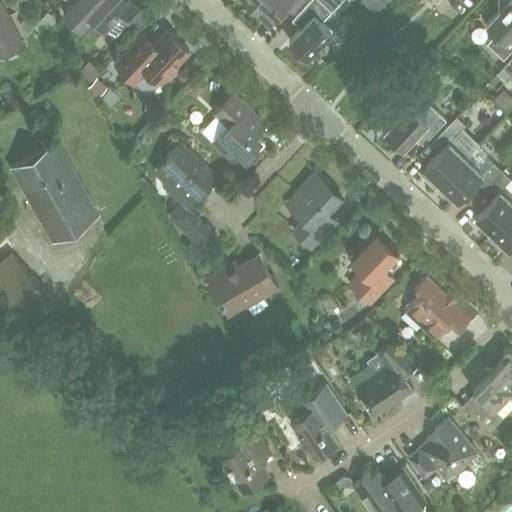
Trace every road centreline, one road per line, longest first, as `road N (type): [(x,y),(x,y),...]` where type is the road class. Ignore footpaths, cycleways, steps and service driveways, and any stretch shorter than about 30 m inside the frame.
road 1 (residential): [(279,491),(387,426),(441,380),(511,296)]
road 2 (residential): [(511,293),(312,107)]
road 3 (residential): [(312,107),(197,0)]
road 4 (residential): [(218,207),(312,107)]
